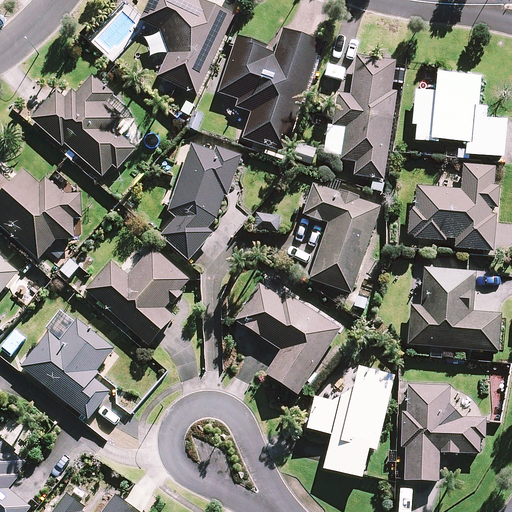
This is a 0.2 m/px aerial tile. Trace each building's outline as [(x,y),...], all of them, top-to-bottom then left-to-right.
[(149,0),(140,20),(161,29),(169,52),(158,76),(199,94),(236,14),(205,0),(149,0)] [(287,153),(324,40),(284,27),(277,51),(268,48),(270,43),(239,33),(219,92),(239,99),(236,106),(252,111),(243,138),(287,153)] [(398,59),(358,53),(352,93),(339,91),(334,124),(347,126),(342,159),(357,161),(355,174),(385,179),(399,90),(394,89),(398,59)] [(344,70),(330,65),(324,84),(338,88),(344,70)] [(484,74),(440,70),(438,90),(417,88),(414,124),(418,124),(417,140),(441,142),(441,137),(468,140),(467,153),(507,157),(510,118),(489,116),(490,105),(481,104),(484,74)] [(66,142),(103,175),(113,164),(118,168),(137,147),(116,129),(126,118),(107,101),(115,93),(102,81),(93,74),(77,92),(74,88),(66,97),(57,89),(31,118),(63,145),(66,142)] [(192,142),(169,210),(177,217),(161,234),(190,259),(214,232),(209,227),(217,217),(226,194),(228,195),(243,154),(217,146),(216,150),(192,142)] [(496,165),(464,162),(462,188),(418,184),(416,207),(411,206),(409,233),(416,234),(415,238),(448,241),(448,237),(457,238),(456,248),(495,251),(499,213),(493,213),(493,206),(499,206),(501,185),(495,184),(496,165)] [(76,238),(75,218),(83,217),(82,192),(65,193),(49,179),(46,176),(40,182),(24,168),(11,182),(0,172),(0,223),(40,258),(57,238),(76,238)] [(310,278),(353,293),(382,206),(360,198),(361,196),(340,189),(339,191),(314,183),(304,213),(329,221),(310,278)] [(112,259),(86,289),(151,345),(176,316),(166,307),(170,302),(173,304),(183,292),(181,290),(190,279),(153,246),(129,274),(112,259)] [(0,294),(19,270),(0,255),(0,294)] [(86,264),(74,255),(62,270),(74,279),(86,264)] [(413,304),(410,344),(500,351),(503,312),(474,310),(477,270),(425,266),(422,304),(413,304)] [(299,393),(341,328),(286,292),(283,297),(260,282),(236,320),(282,349),(266,372),(299,393)] [(49,330),(21,366),(89,418),(111,390),(95,377),(100,371),(98,370),(115,347),(77,318),(61,339),(49,330)] [(333,434),(325,468),(366,477),(366,475),(372,448),(379,450),(396,373),(361,365),(356,387),(333,399),(316,396),(309,428),(333,434)] [(451,385),(409,383),(408,411),(404,411),(402,447),(407,447),(406,479),(441,480),(442,452),(482,453),(482,438),(487,438),(488,420),(488,417),(464,417),(450,402),(451,385)] [(17,449),(0,435),(0,511),(27,511),(32,506),(10,488),(21,475),(18,472),(27,461),(15,452),(17,449)] [(142,511),(116,493),(102,511),(85,511),(82,510),(86,505),(67,492),(52,511),(142,511)]
